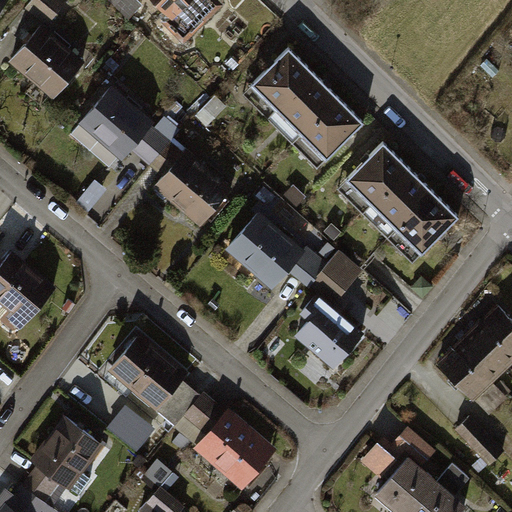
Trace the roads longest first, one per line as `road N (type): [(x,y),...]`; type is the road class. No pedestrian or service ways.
road 1 (residential): [(323,450),(495,205)]
road 2 (secondary): [(286,0),(495,205)]
road 3 (residential): [(323,450),(118,278)]
road 4 (residential): [(0,437),(118,278)]
road 5 (residential): [(118,278),(0,176)]
